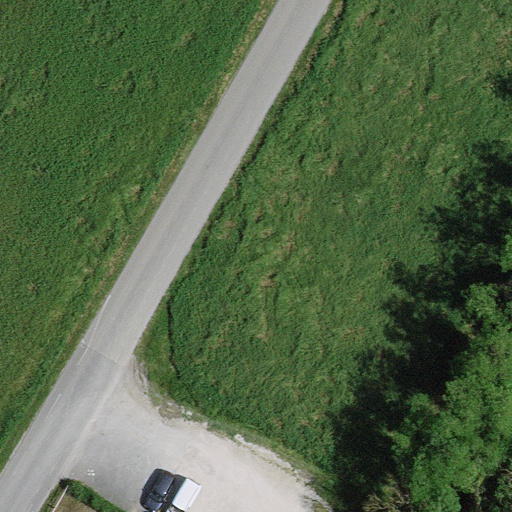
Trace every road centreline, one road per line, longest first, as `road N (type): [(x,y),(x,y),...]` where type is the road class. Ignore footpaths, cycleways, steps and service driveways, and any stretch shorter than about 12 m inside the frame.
road 1 (tertiary): [(306,0),(96,361)]
road 2 (track): [(279,511),(77,396)]
road 3 (tertiary): [(9,511),(96,361)]
